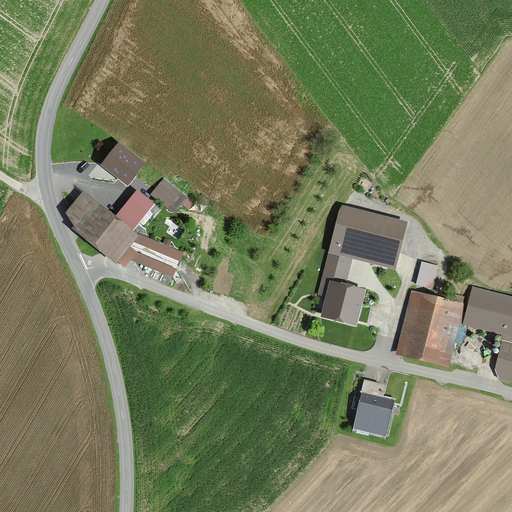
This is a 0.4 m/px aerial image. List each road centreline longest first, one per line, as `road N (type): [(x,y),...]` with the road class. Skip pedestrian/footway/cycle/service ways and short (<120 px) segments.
road 1 (unclassified): [(511,395),(303,345),(103,270),(79,270)]
road 2 (tertiary): [(104,0),(52,105),(43,143),(48,197),(79,270)]
road 3 (tertiary): [(79,270),(118,381),(127,511)]
